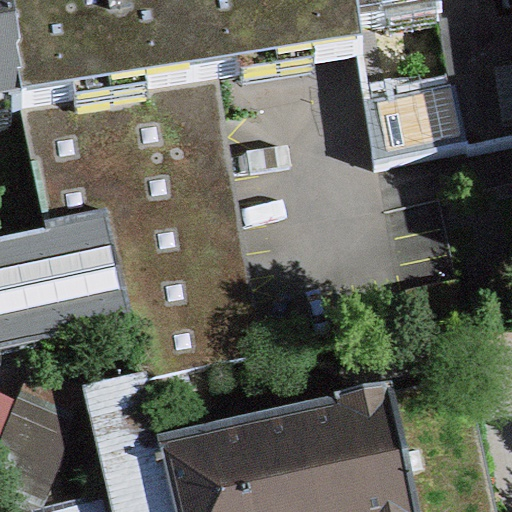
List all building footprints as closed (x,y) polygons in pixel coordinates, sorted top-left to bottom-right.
[(0,0),(0,116),(23,112),(15,73),(19,73),(7,0),(0,0)] [(7,0),(19,73),(15,73),(23,112),(48,237),(106,225),(130,325),(143,379),(143,382),(236,362),(228,309),(228,305),(226,305),(224,295),(226,295),(202,142),(199,143),(196,123),(199,123),(193,86),(178,0),(7,0)] [(359,60),(355,32),(349,0),(178,0),(193,86),(218,82),(359,60)] [(349,0),(355,32),(388,26),(386,14),(437,6),(435,0),(349,0)] [(511,35),(498,37),(492,0),(435,0),(437,6),(453,93),(466,152),(466,154),(511,144),(511,35)] [(453,93),(367,110),(377,171),(466,152),(453,93)] [(48,237),(0,246),(0,354),(39,345),(130,325),(106,225),(48,237)] [(413,323),(463,312),(457,282),(407,293),(413,323)] [(86,392),(112,498),(53,511),(174,511),(159,449),(143,382),(143,379),(86,392)] [(492,511),(464,382),(391,398),(390,393),(335,404),(336,410),(159,449),(174,511),(492,511)]
